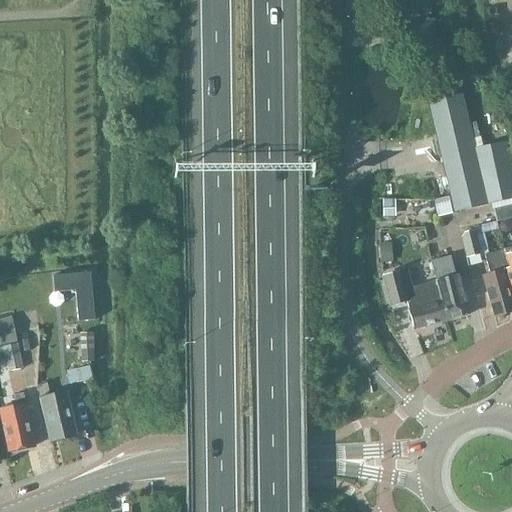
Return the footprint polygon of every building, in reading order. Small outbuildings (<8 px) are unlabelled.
[(395,0),(399,50),(433,49),(432,23),(421,24),(420,13),(423,14),(423,0),(395,0)] [(455,211),(511,198),(511,178),(504,143),(479,148),(478,143),(472,144),(460,95),(429,102),(455,211)] [(483,104),(487,124),(505,120),(500,100),(483,104)] [(467,258),(481,255),(474,230),(461,234),(467,258)] [(511,247),(504,250),(509,269),(503,270),(511,298),(511,297),(511,247)] [(511,312),(511,301),(511,298),(503,270),(509,269),(504,250),(485,256),(490,274),(483,276),(494,317),(511,312)] [(437,282),(447,321),(468,316),(458,276),(450,278),(445,258),(431,262),(436,281),(436,282),(437,282)] [(437,282),(436,282),(412,288),(408,271),(383,278),(390,307),(404,303),(405,310),(409,309),(414,330),(447,321),(437,282)] [(90,273),(53,276),(54,293),(75,291),(78,322),(95,321),(90,273)] [(0,320),(0,346),(18,343),(13,318),(0,320)] [(24,369),(18,344),(5,347),(10,372),(24,369)] [(93,353),(81,354),(81,362),(94,361),(93,353)] [(90,367),(67,372),(69,385),(92,380),(90,367)] [(50,442),(76,435),(66,393),(50,397),(47,384),(37,387),(50,442)] [(0,413),(8,452),(34,446),(23,394),(14,396),(16,406),(0,409),(0,413)]
